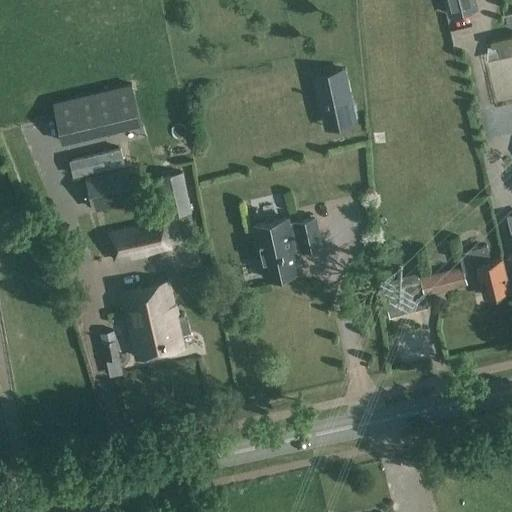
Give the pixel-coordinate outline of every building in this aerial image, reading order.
[(476,9),(473,0),(446,0),(450,15),(476,9)] [(511,44),(497,47),(500,58),(511,55),(511,44)] [(354,122),(342,69),(315,75),(326,128),(354,122)] [(140,123),(131,84),(53,103),(63,142),(140,123)] [(132,199),(125,168),(86,177),(94,208),(132,199)] [(183,171),(158,177),(167,218),(193,212),(183,171)] [(320,246),(314,218),(287,224),(286,218),(255,225),(266,279),(298,272),(293,252),(320,246)] [(114,261),(171,248),(165,220),(107,232),(114,261)] [(468,285),(465,273),(478,269),(485,296),(509,290),(502,259),(491,261),(487,245),(460,252),(463,265),(417,277),(382,287),(389,318),(428,307),(426,296),(468,285)] [(182,347),(179,336),(191,333),(188,318),(186,319),(184,312),(175,314),(168,281),(122,291),(136,357),(182,347)] [(114,330),(100,333),(105,360),(106,360),(109,376),(123,374),(114,330)]
